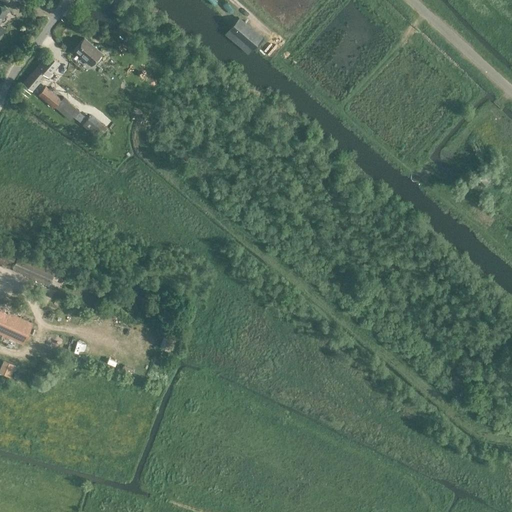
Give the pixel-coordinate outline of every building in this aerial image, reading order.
[(239,18),(230,29),(239,36),(248,26),(239,18)] [(101,53),(84,38),(73,50),(91,65),(101,53)] [(57,62),(46,52),(21,81),(31,89),(43,74),(45,76),(57,62)] [(54,106),(60,98),(44,86),(37,95),(53,108),(54,106)] [(70,120),(73,116),(78,111),(78,110),(62,97),(60,98),(54,106),(70,120)] [(82,123),(86,118),(78,111),(73,116),(82,123)] [(105,127),(90,113),(82,123),(97,137),(105,127)] [(484,186),(491,179),(481,170),(474,177),(484,186)] [(0,263),(10,268),(16,254),(0,247),(0,263)] [(19,253),(12,270),(49,286),(57,268),(19,253)] [(0,332),(22,342),(30,324),(0,310),(0,332)] [(0,361),(0,370),(8,374),(12,365),(1,360),(0,361)] [(26,381),(31,368),(23,365),(19,378),(26,381)]
